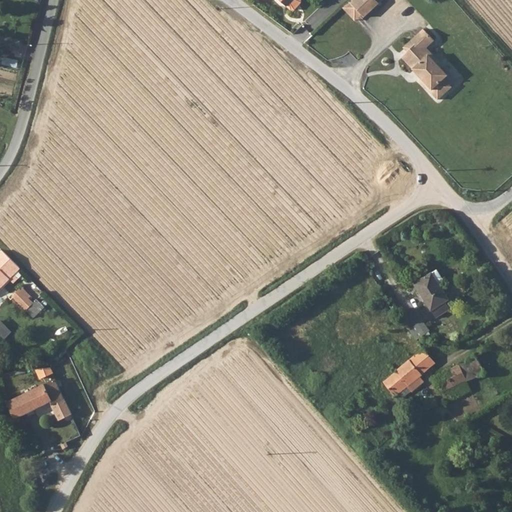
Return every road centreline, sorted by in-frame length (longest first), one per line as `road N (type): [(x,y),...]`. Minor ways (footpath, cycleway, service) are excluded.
road 1 (unclassified): [(53,511),(107,419),(129,399),(439,186)]
road 2 (unclassified): [(439,186),(359,102),(228,0)]
road 3 (unclassified): [(53,0),(21,141),(0,177)]
